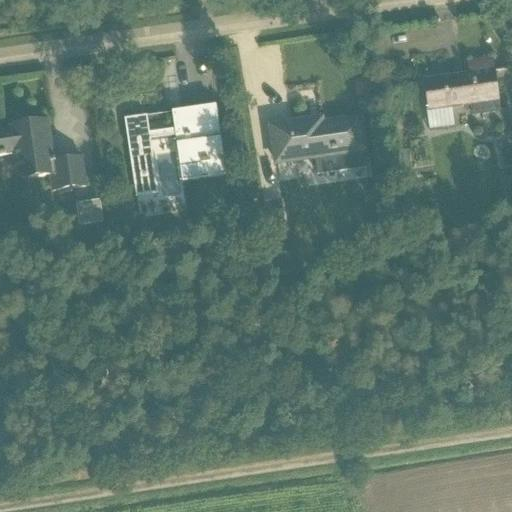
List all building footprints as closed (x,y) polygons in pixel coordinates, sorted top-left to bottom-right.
[(471,121),(498,117),(491,64),(468,67),(470,78),(424,85),(429,117),(426,118),(428,135),(453,131),(451,114),(469,111),(471,121)] [(357,100),(370,98),(368,84),(355,87),(357,100)] [(182,187),(226,181),(215,111),(181,116),(181,120),(172,121),(174,134),(175,141),(182,187)] [(146,121),(124,124),(135,201),(157,198),(149,145),(175,141),(174,134),(148,138),(146,121)] [(341,161),(364,158),(359,125),(310,131),(310,127),(270,132),(276,170),(314,165),(316,174),(320,178),(340,175),(343,171),(341,161)] [(51,197),(87,192),(83,162),(53,166),(47,126),(10,131),(11,135),(0,136),(0,161),(12,159),(14,171),(25,169),(27,185),(49,182),(51,197)] [(281,233),(284,233),(280,204),(265,206),(269,234),(270,234),(272,246),(282,244),(281,233)] [(78,230),(102,227),(99,206),(75,210),(78,230)]
